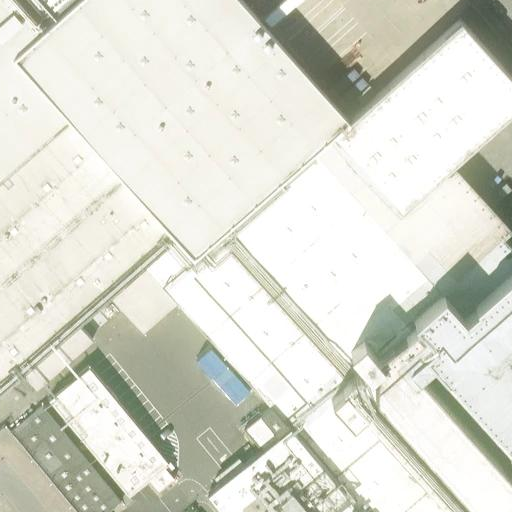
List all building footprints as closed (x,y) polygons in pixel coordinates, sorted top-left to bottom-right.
[(0,0),(0,178),(67,118),(10,55),(43,27),(17,0),(0,0)] [(72,0),(43,27),(10,55),(67,118),(181,241),(197,258),(318,151),(349,120),(242,0),(72,0)] [(17,0),(43,27),(72,0),(17,0)] [(511,111),(511,75),(460,17),(349,120),(318,151),(443,294),(462,313),(511,269),(511,229),(453,163),(511,111)] [(181,241),(67,118),(0,178),(0,401),(26,379),(37,394),(94,343),(82,330),(113,301),(181,241)] [(197,258),(164,288),(179,304),(267,407),(285,428),(346,376),(416,317),(443,294),(318,151),(197,258)] [(181,241),(113,301),(144,335),(179,304),(164,288),(197,258),(181,241)] [(511,269),(462,313),(443,294),(416,317),(434,338),(410,359),(420,371),(435,358),(511,444),(511,462),(510,465),(511,467),(511,269)] [(464,511),(511,511),(511,473),(420,371),(410,359),(434,338),(416,317),(346,376),(464,511)] [(89,368),(49,402),(129,498),(148,482),(158,493),(174,480),(164,468),(170,464),(89,368)] [(356,511),(464,511),(346,376),(285,428),(356,511)] [(44,407),(11,433),(74,511),(111,511),(122,504),(44,407)] [(276,435),(285,428),(267,407),(258,414),(276,435)] [(276,435),(204,497),(217,511),(356,511),(285,428),(276,435)]
